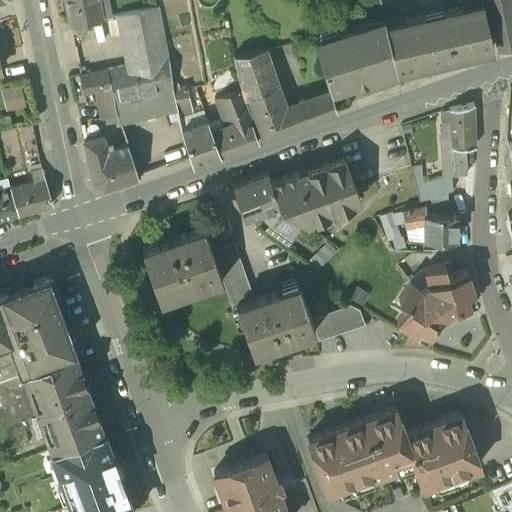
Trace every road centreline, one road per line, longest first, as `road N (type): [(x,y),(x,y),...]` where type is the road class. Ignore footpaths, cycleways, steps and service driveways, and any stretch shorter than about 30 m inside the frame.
road 1 (residential): [(81,218),(511,65)]
road 2 (residential): [(511,402),(425,377),(326,380),(152,418)]
road 3 (residential): [(511,343),(485,259),(489,98)]
road 4 (residential): [(81,218),(33,0)]
road 5 (residential): [(81,218),(152,418)]
